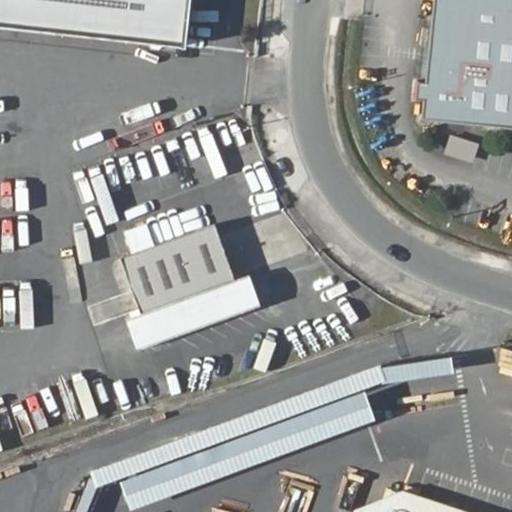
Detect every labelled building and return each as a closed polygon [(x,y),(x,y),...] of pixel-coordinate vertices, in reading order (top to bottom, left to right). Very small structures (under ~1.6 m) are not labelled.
[(0,0),(0,21),(182,42),(187,0),(0,0)] [(511,0),(438,0),(425,121),(511,129),(511,0)] [(472,162),(479,143),(451,132),(444,152),(472,162)] [(121,259),(140,314),(234,279),(214,226),(121,259)] [(234,279),(140,314),(127,319),(137,350),(265,300),(256,269),(234,279)] [(471,511),(403,490),(350,511),(471,511)]
